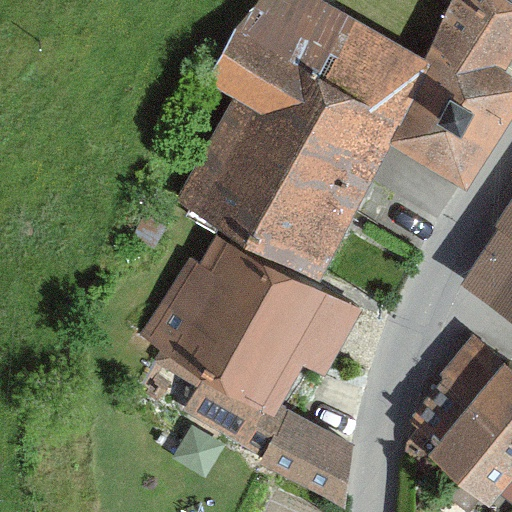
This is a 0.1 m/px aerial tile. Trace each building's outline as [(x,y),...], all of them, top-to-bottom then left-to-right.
[(511,125),(511,0),(460,0),(395,104),(383,128),(476,184),(511,125)] [(275,39),(188,199),(309,264),(395,104),(275,39)] [(511,223),(472,282),(511,308),(511,223)] [(366,310),(220,227),(149,351),(271,420),(303,364),(327,378),(366,310)] [(511,473),(511,379),(481,355),(423,425),(444,441),(433,455),(489,501),(511,473)] [(351,446),(288,413),(261,465),(345,508),(351,446)]
